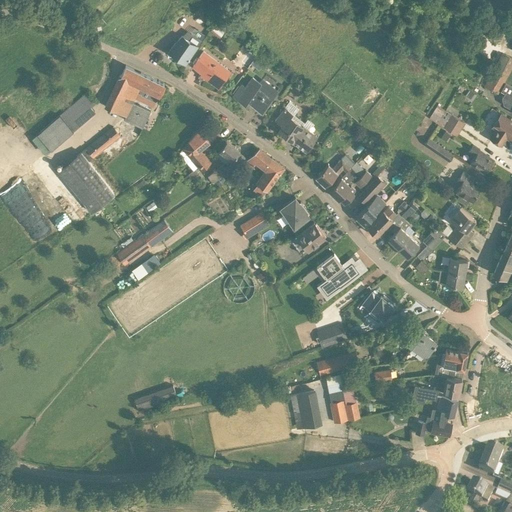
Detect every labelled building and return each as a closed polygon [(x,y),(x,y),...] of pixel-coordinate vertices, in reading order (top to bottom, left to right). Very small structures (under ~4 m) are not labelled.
[(184,35),(199,44),(202,39),(187,30),(184,35)] [(185,63),(198,45),(183,35),(175,43),(169,51),(185,63)] [(226,78),(230,73),(203,52),(193,66),(217,83),(222,76),(226,78)] [(496,67),(508,74),(511,66),(511,57),(502,53),(494,67),(496,68),(496,67)] [(166,68),(172,60),(166,56),(160,64),(166,68)] [(96,84),(102,70),(89,65),(83,78),(96,84)] [(165,83),(126,65),(122,74),(121,74),(106,106),(125,115),(124,119),(142,128),(150,110),(133,102),(137,92),(156,102),(165,83)] [(497,93),(508,74),(496,67),(496,68),(494,67),(484,87),(497,93)] [(273,97),(257,86),(260,82),(253,77),(245,87),(240,83),(232,94),(245,104),(246,102),(261,113),(273,97)] [(511,86),(504,82),(501,88),(511,94),(509,97),(511,103),(511,86)] [(476,95),(469,89),(464,95),(472,100),(476,95)] [(89,92),(32,135),(45,152),(98,112),(92,105),(97,102),(89,92)] [(292,140),(303,126),(290,116),(292,113),(285,108),(275,120),(282,125),(279,130),(292,140)] [(442,117),(460,128),(463,122),(445,111),(442,117)] [(511,141),(511,139),(511,121),(500,114),(491,127),(496,131),(490,139),(500,145),(505,137),(511,141)] [(456,134),(460,128),(442,117),(438,124),(456,134)] [(89,161),(121,136),(113,126),(82,152),(81,151),(57,171),(90,212),(114,193),(89,161)] [(303,126),(292,140),(306,150),(316,136),(303,126)] [(201,169),(210,162),(205,157),(210,151),(205,145),(210,141),(199,130),(189,142),(190,143),(184,150),(192,156),(191,158),(201,169)] [(449,161),(453,155),(428,138),(424,144),(449,161)] [(233,160),(240,150),(226,140),(219,150),(233,160)] [(494,159),(473,144),(467,152),(473,156),(473,155),(475,156),(471,162),(485,172),(494,159)] [(284,166),(259,148),(241,165),(246,169),(256,161),(268,170),(258,184),(254,190),(263,196),(267,191),(284,166)] [(404,162),(392,152),(386,161),(398,170),(404,162)] [(355,162),(346,154),(333,168),(328,163),(316,176),(325,185),(337,173),(338,174),(343,168),(346,172),(356,162),(355,162)] [(235,167),(231,161),(228,164),(225,162),(222,164),(207,176),(213,183),(228,172),(235,167)] [(356,162),(346,172),(329,190),(338,199),(339,198),(345,203),(351,196),(355,192),(354,191),(356,189),(351,184),(350,185),(348,183),(352,179),(355,181),(354,182),(360,187),(372,174),(366,169),(365,170),(356,162)] [(194,169),(188,174),(192,179),(198,173),(194,169)] [(473,202),(480,189),(471,184),(475,178),(463,171),(456,182),(460,184),(456,191),(460,194),(457,199),(465,204),(469,199),(473,202)] [(376,193),(386,183),(378,175),(358,196),(364,202),(374,192),(376,193)] [(144,179),(136,184),(139,189),(147,183),(144,179)] [(295,197),(284,206),(287,210),(286,211),(292,221),(294,220),(297,224),(309,216),(308,214),(309,213),(301,201),(299,203),(295,197)] [(365,224),(385,203),(381,199),(375,205),(371,201),(356,216),(365,224)] [(403,213),(409,206),(404,202),(403,201),(398,208),(403,213)] [(382,236),(394,223),(393,221),(398,216),(388,206),(368,228),(376,236),(379,233),(382,236)] [(398,249),(410,236),(405,231),(407,227),(410,223),(406,220),(414,211),(415,210),(410,206),(409,206),(403,213),(389,228),(394,233),(388,239),(398,249)] [(457,226),(454,231),(467,241),(471,236),(467,232),(476,221),(460,207),(450,220),(457,226)] [(247,235),(268,222),(262,212),(241,224),(247,235)] [(432,221),(436,217),(432,213),(428,217),(432,221)] [(134,241),(133,241),(124,248),(117,253),(122,260),(139,248),(141,251),(149,244),(151,246),(173,231),(164,219),(134,241)] [(301,254),(324,236),(314,222),(290,239),(301,254)] [(431,232),(435,236),(440,241),(446,235),(436,227),(431,232)] [(454,231),(448,237),(462,248),(467,241),(454,231)] [(427,245),(435,236),(431,232),(423,241),(427,245)] [(410,236),(398,249),(407,258),(419,245),(410,236)] [(432,250),(440,241),(435,236),(427,245),(432,250)] [(131,237),(124,241),(121,244),(124,248),(133,241),(131,237)] [(432,250),(427,245),(417,255),(422,260),(432,250)] [(511,252),(504,248),(494,272),(504,277),(507,268),(511,269),(511,265),(511,252)] [(339,285),(358,271),(348,257),(341,262),(333,252),(315,265),(322,276),(325,274),(334,287),(339,284),(339,285)] [(139,277),(161,261),(155,253),(133,269),(139,277)] [(448,271),(465,273),(467,261),(450,258),(449,264),(444,263),(443,270),(448,271)] [(427,265),(422,260),(416,266),(421,271),(427,265)] [(268,277),(263,270),(257,274),(262,282),(268,277)] [(236,301),(239,301),(241,301),(244,300),(246,299),(248,297),(250,295),(252,293),(253,291),(253,288),(254,286),(253,283),(253,281),(252,278),(250,276),(248,275),(246,273),(244,272),(242,271),(239,271),(237,271),(234,271),(232,272),(229,274),(228,275),(226,277),(225,280),(224,282),(223,284),(223,287),(224,290),(225,292),(226,294),(227,296),(229,298),(231,299),(234,300),(236,301)] [(463,286),(465,273),(448,271),(445,284),(463,286)] [(379,299),(373,294),(361,308),(374,318),(379,313),(384,317),(389,310),(391,312),(394,308),(392,306),(387,301),(389,299),(383,295),(382,297),(381,296),(379,299)] [(323,345),(346,337),(341,324),(318,332),(323,345)] [(437,344),(422,333),(424,330),(417,324),(404,342),(411,348),(416,341),(431,352),(437,344)] [(359,328),(350,331),(352,338),(362,334),(359,328)] [(454,376),(455,368),(464,369),(467,352),(446,348),(443,361),(442,367),(450,368),(448,375),(454,376)] [(319,375),(359,365),(356,354),(312,365),(309,355),(234,381),(240,395),(317,368),(319,375)] [(375,381),(392,379),(390,369),(374,371),(375,381)] [(445,384),(444,391),(459,395),(462,380),(447,377),(439,375),(437,382),(445,384)] [(342,390),(344,390),(342,381),(327,384),(331,402),(330,402),(334,422),(348,420),(344,406),(344,401),(342,390)] [(138,409),(177,396),(173,386),(134,399),(138,409)] [(438,391),(439,390),(436,390),(433,389),(415,386),(412,400),(424,403),(425,398),(437,400),(438,391)] [(344,401),(355,398),(354,393),(353,392),(352,388),(344,390),(342,390),(344,401)] [(298,428),(300,428),(322,423),(315,390),(291,395),(298,428)] [(453,417),(457,400),(441,396),(438,410),(441,410),(438,422),(426,420),(426,422),(418,420),(415,433),(424,434),(424,430),(450,435),(452,425),(445,423),(447,415),(453,417)] [(344,406),(348,420),(360,417),(357,401),(356,402),(355,398),(344,401),(344,406)] [(483,458),(498,464),(502,452),(488,446),(483,458)] [(493,476),(498,464),(483,458),(478,470),(493,476)] [(511,491),(511,485),(501,480),(499,486),(511,491)] [(486,488),(472,481),(467,492),(473,496),(469,503),(476,507),(480,499),(481,500),(487,503),(494,490),(487,486),(486,488)] [(509,497),(511,493),(511,491),(499,486),(496,491),(509,497)] [(503,504),(496,500),(492,508),(499,511),(503,504)]
